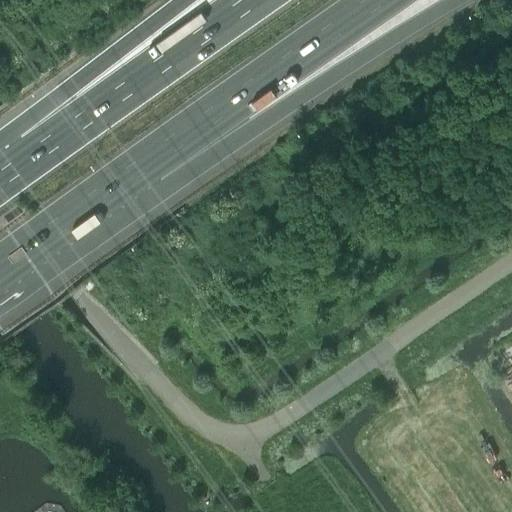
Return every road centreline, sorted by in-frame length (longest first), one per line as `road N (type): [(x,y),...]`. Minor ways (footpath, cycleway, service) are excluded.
road 1 (motorway): [(146,165),(457,0)]
road 2 (motorway): [(256,0),(12,172)]
road 3 (motorway): [(146,165),(384,0)]
road 4 (motorway): [(179,0),(125,39),(12,172)]
road 5 (motorway): [(0,271),(146,165)]
